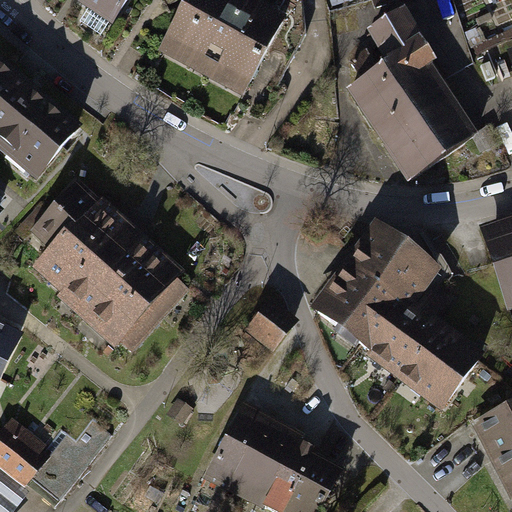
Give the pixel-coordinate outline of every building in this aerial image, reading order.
[(82,0),(115,21),(129,0),(82,0)] [(186,0),(162,47),(249,93),(281,32),(221,0),(186,0)] [(390,67),(419,48),(398,16),(369,36),(390,67)] [(352,93),(411,181),(478,135),(419,48),(390,67),(352,93)] [(78,129),(0,65),(0,144),(38,176),(78,129)] [(129,346),(183,287),(77,191),(39,233),(59,251),(43,268),(129,346)] [(315,310),(447,408),(481,362),(407,307),(434,271),(376,228),(315,310)] [(511,232),(491,240),(511,300),(511,232)] [(249,330),(275,352),(293,330),(267,308),(249,330)] [(0,322),(0,385),(25,334),(0,322)] [(511,400),(476,419),(511,489),(511,400)] [(211,480),(244,496),(273,437),(239,421),(211,480)] [(1,429),(0,430),(0,478),(20,493),(44,461),(1,429)] [(244,496),(278,511),(306,453),(273,437),(244,496)] [(278,511),(277,511),(318,511),(339,470),(306,453),(278,511)]
